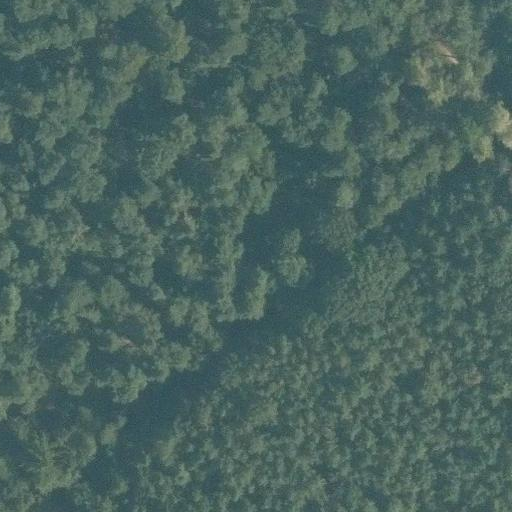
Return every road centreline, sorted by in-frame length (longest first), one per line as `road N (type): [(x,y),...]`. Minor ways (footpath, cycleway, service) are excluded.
road 1 (track): [(509,125),(52,478)]
road 2 (track): [(509,125),(415,0)]
